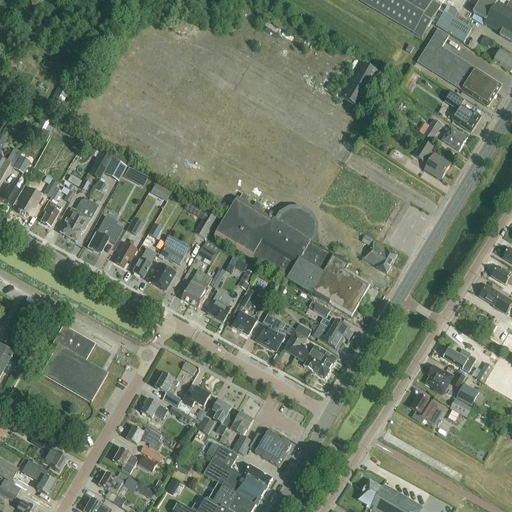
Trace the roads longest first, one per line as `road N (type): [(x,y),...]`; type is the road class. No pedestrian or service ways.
road 1 (unclassified): [(325,511),(438,325)]
road 2 (secondary): [(399,297),(511,113)]
road 3 (tertiary): [(170,322),(0,228)]
road 4 (tertiary): [(329,415),(170,322)]
road 5 (unclassified): [(61,511),(150,358)]
road 6 (unclassified): [(150,358),(0,273)]
road 7 (secondary): [(329,415),(399,297)]
road 8 (unclassified): [(438,325),(511,209)]
